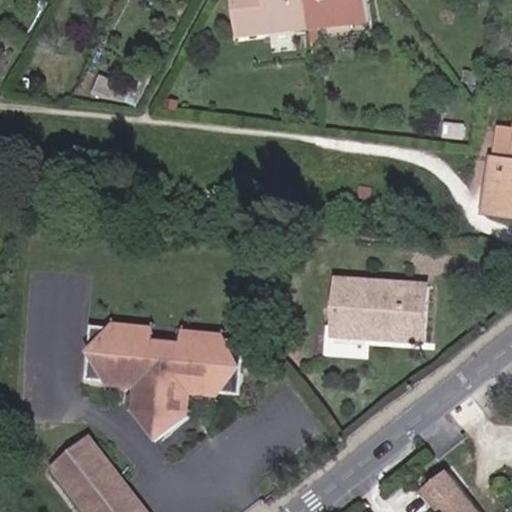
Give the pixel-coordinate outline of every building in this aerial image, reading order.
[(312,30),(308,0),(234,0),(239,38),(271,35),(271,31),(295,28),(296,32),(312,30)] [(371,23),(368,0),(308,0),(312,30),(319,29),(329,28),(329,24),(354,21),(354,25),(371,23)] [(321,44),(319,29),(312,30),(314,45),(321,44)] [(140,104),(152,74),(143,70),(134,92),(130,103),(140,104)] [(476,83),(477,75),(467,73),(466,82),(476,83)] [(130,103),(134,92),(103,79),(96,94),(108,100),(130,103)] [(465,138),(466,127),(446,125),(445,137),(465,138)] [(511,131),(500,129),(486,215),(511,219),(511,131)] [(426,344),(430,287),(340,281),(337,328),(371,330),(370,340),(426,344)] [(242,397),(248,342),(185,336),(184,346),(155,343),(156,333),(93,327),(87,381),(106,383),(147,387),(144,414),(134,413),(159,444),(190,418),(180,417),(183,391),(225,395),(242,397)] [(370,340),(371,330),(337,328),(337,338),(370,340)] [(147,387),(106,383),(110,389),(136,391),(134,413),(144,414),(147,387)] [(190,418),(192,397),(220,400),(225,395),(183,391),(180,417),(190,418)] [(148,511),(93,439),(87,444),(138,511),(148,511)] [(138,511),(87,444),(55,468),(87,511),(138,511)] [(483,511),(451,472),(425,493),(440,511),(483,511)]
